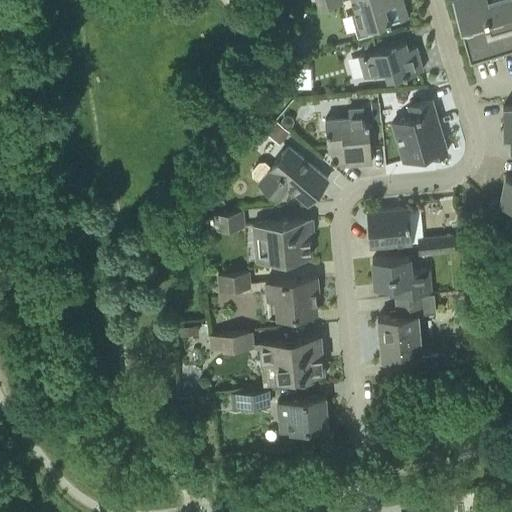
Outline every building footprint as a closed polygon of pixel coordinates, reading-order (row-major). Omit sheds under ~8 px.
[(316,0),(320,10),(343,3),(341,0),(316,0)] [(373,30),(372,25),(408,15),(403,0),(351,0),(355,12),(352,13),(358,35),(373,30)] [(511,0),(454,0),(470,52),(511,39),(511,0)] [(384,70),(387,79),(423,69),(416,45),(407,47),(405,40),(357,54),(364,76),(384,70)] [(411,114),(392,120),(404,159),(431,151),(432,156),(447,151),(431,97),(408,104),(411,114)] [(511,104),(503,105),(503,130),(509,130),(510,149),(511,148),(511,104)] [(349,115),(325,117),(328,150),(343,148),(344,155),(352,155),(353,163),(372,161),(367,106),(363,107),(363,106),(348,107),(349,115)] [(307,202),(314,193),(328,178),(288,144),(258,179),(279,197),(289,186),(307,202)] [(511,175),(505,174),(499,201),(511,203),(511,175)] [(371,245),(411,242),(407,205),(368,209),(371,245)] [(213,228),(246,225),(244,209),(212,212),(213,228)] [(255,259),(271,257),(312,254),(309,229),(306,229),(305,218),(252,223),(255,259)] [(419,253),(455,249),(453,233),(417,236),(419,253)] [(397,295),(422,293),(432,292),(430,267),(413,269),(411,253),(372,257),(375,285),(396,283),(397,295)] [(219,289),(251,285),(250,269),(217,272),(219,289)] [(274,298),(276,315),(317,311),(315,287),(311,288),(310,275),(264,280),(266,298),(274,298)] [(380,337),(420,333),(418,313),(424,312),(422,293),(397,295),(396,295),(398,313),(378,315),(380,337)] [(477,297),(461,298),(462,323),(479,322),(477,297)] [(223,349),(254,346),(253,329),(209,333),(210,347),(223,346),(223,349)] [(404,375),(430,372),(428,354),(422,354),(420,333),(380,337),(382,359),(402,357),(404,375)] [(480,333),(463,335),(465,360),(482,359),(480,333)] [(273,360),(274,375),(323,370),(319,334),(258,340),(260,361),(273,360)] [(232,407),(271,404),(270,387),(230,391),(232,407)] [(276,401),(279,430),(328,425),(325,396),(276,401)]
